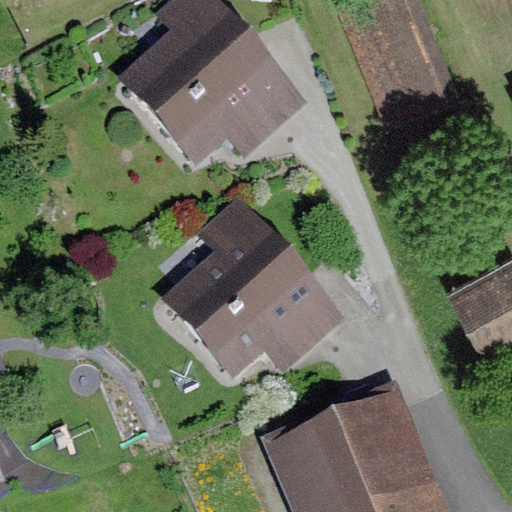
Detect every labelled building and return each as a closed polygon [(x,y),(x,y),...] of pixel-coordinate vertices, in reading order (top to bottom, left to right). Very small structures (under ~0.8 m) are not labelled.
[(255,141),(294,106),(258,65),(260,64),(216,15),(215,17),(199,0),(193,0),(166,25),(183,44),(131,91),(193,161),(237,121),(255,141)] [(409,0),(372,0),(345,11),(389,119),(448,95),(409,0)] [(396,133),(404,154),(459,133),(451,112),(396,133)] [(293,355),(333,319),(296,278),(297,277),(260,236),(258,236),(240,216),(209,244),(227,264),(174,311),(230,374),(275,335),(293,355)] [(511,326),(511,272),(462,300),(485,342),(511,326)] [(0,387),(10,383),(0,360),(0,387)] [(446,511),(396,398),(267,454),(292,511),(446,511)]
